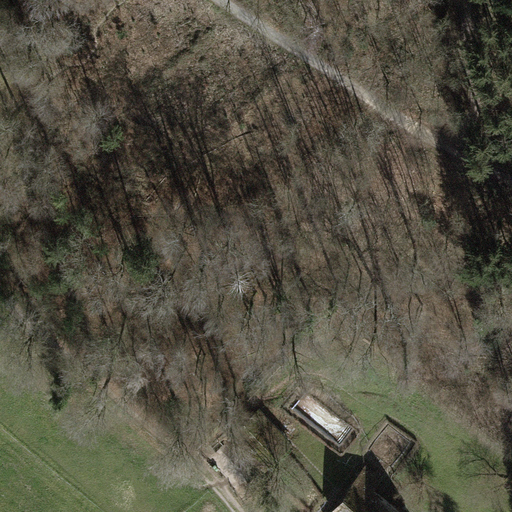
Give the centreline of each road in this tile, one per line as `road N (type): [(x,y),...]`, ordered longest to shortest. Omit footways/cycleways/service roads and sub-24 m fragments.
road 1 (track): [(245,0),(511,188)]
road 2 (track): [(238,511),(204,470),(0,296)]
